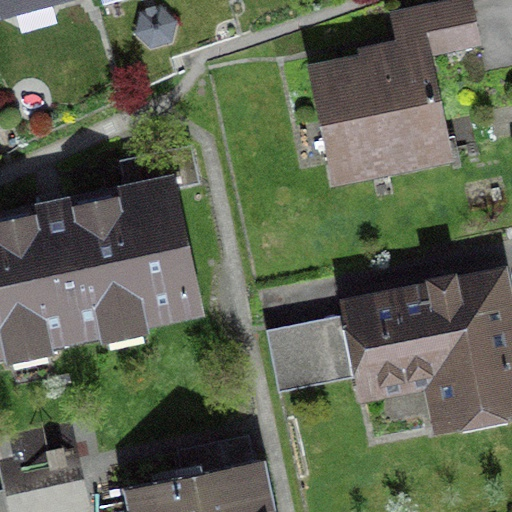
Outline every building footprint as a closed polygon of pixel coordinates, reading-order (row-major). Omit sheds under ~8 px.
[(0,0),(0,14),(7,38),(99,10),(95,0),(0,0)] [(95,0),(99,10),(130,0),(95,0)] [(473,2),(396,20),(403,50),(431,43),(436,61),(485,50),(473,2)] [(403,50),(308,72),(336,190),(459,162),(436,61),(431,43),(403,50)] [(0,382),(183,360),(167,222),(0,240),(0,382)] [(511,430),(511,326),(505,284),(352,309),(370,414),(457,399),(463,438),(511,430)] [(276,511),(267,469),(133,499),(136,511),(276,511)]
